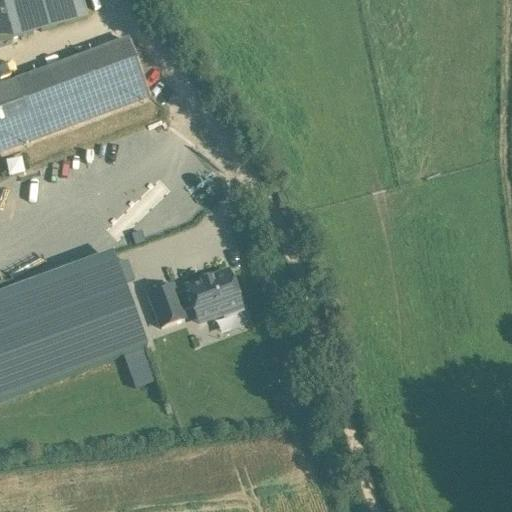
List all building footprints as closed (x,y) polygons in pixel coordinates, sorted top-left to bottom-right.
[(81,0),(0,0),(11,40),(86,19),(81,0)] [(0,0),(0,42),(11,40),(0,0)] [(128,42),(15,84),(37,141),(149,99),(128,42)] [(37,141),(15,84),(0,90),(0,98),(18,148),(37,141)] [(0,154),(18,148),(0,98),(0,154)] [(236,271),(182,280),(190,324),(243,315),(236,271)] [(0,414),(142,360),(109,275),(0,317),(0,414)] [(174,284),(148,293),(160,330),(187,321),(174,284)]
